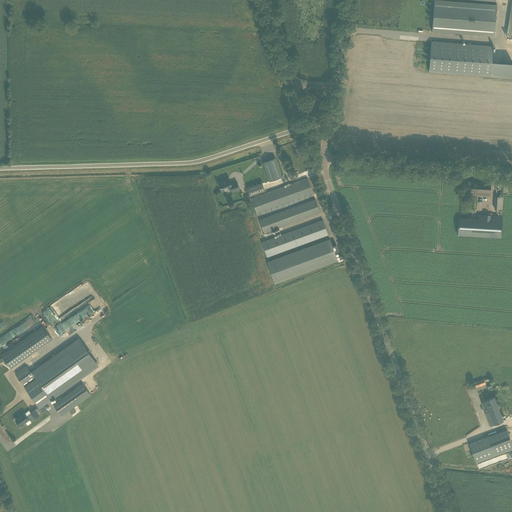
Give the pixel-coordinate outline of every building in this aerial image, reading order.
[(434,0),(432,32),(433,32),(494,36),(497,4),(445,0),(434,0)] [(431,42),(429,72),(490,77),(491,61),(493,46),(431,41),(431,42)] [(275,158),(263,162),(270,181),(282,177),(275,158)] [(218,183),(221,192),(230,189),(232,192),(239,189),(237,182),(231,184),(229,178),(225,180),(225,181),(218,183)] [(251,198),(257,215),(313,194),(307,178),(251,198)] [(247,188),(250,196),(265,191),(262,182),(247,188)] [(481,196),(490,196),(490,189),(490,184),(469,183),(469,188),(469,191),(474,192),(474,195),(481,196)] [(259,220),(264,233),(320,213),(315,199),(259,220)] [(459,218),(458,235),(501,237),(501,220),(495,220),(496,216),(495,216),(479,215),(479,219),(459,218)] [(262,242),(267,257),(328,234),(323,220),(262,242)] [(267,262),(275,284),(338,261),(335,253),(339,251),(336,244),(332,246),(330,239),(267,262)] [(88,307),(70,317),(74,324),(92,314),(88,307)] [(29,335),(1,355),(11,368),(39,349),(29,335)] [(26,366),(15,374),(39,407),(43,412),(46,409),(44,405),(99,366),(79,338),(30,372),(26,366)] [(474,383),(476,387),(481,386),(486,383),(484,379),(479,381),(474,383)] [(53,404),(61,416),(90,395),(82,384),(53,404)] [(489,421),(491,426),(494,424),(503,421),(494,397),(485,401),(492,420),(489,421)] [(69,411),(73,416),(81,410),(77,405),(69,411)] [(24,414),(16,420),(19,424),(20,426),(29,419),(30,421),(34,418),(38,415),(35,410),(31,413),(26,416),(24,414)] [(469,444),(476,463),(511,449),(511,443),(507,430),(469,444)]
